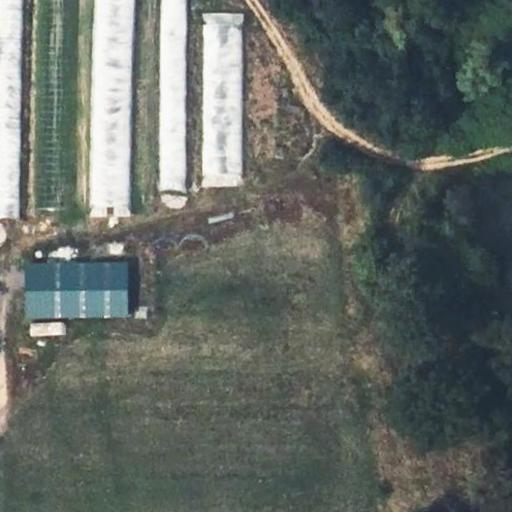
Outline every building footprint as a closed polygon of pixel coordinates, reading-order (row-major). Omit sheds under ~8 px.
[(23,144),(23,0),(0,0),(0,216),(20,216),(20,144),(23,144)] [(26,0),(25,214),(60,215),(90,215),(91,0),(76,0),(77,11),(86,11),(86,26),(63,26),(63,0),(26,0)] [(102,0),(102,201),(129,201),(129,0),(102,0)] [(161,0),(162,190),(187,190),(185,0),(161,0)] [(127,259),(23,261),(24,317),(127,315),(127,259)]
